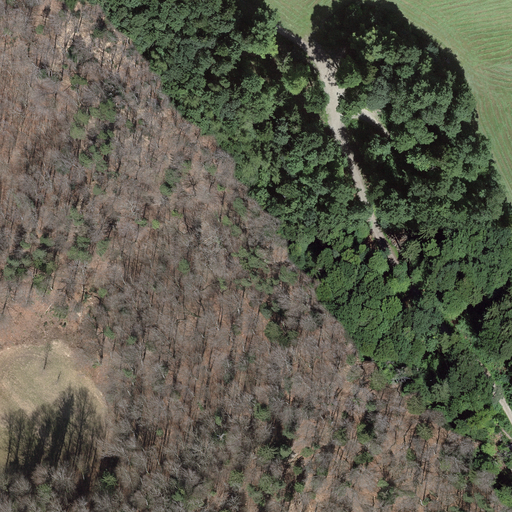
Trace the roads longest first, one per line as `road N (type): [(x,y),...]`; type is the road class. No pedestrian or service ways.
road 1 (track): [(511,425),(494,384),(447,338),(380,242),(338,122),(345,109)]
road 2 (track): [(345,109),(364,111),(511,276)]
road 3 (track): [(345,109),(311,49),(238,0)]
